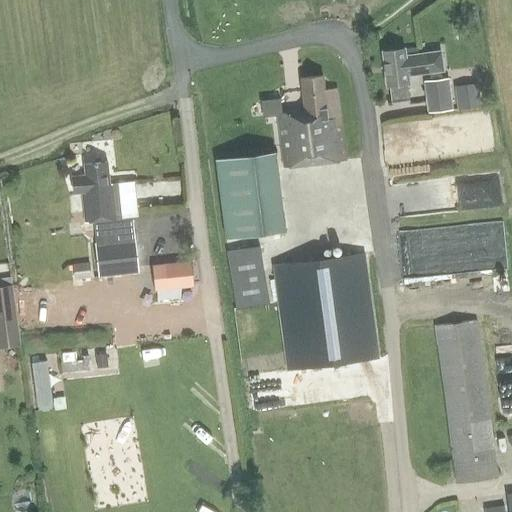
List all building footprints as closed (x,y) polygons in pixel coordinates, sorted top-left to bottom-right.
[(403,49),(382,52),(386,85),(388,85),(391,103),(409,101),(406,83),(407,83),(407,75),(442,71),(440,52),(404,57),(403,49)] [(284,168),(345,161),(336,89),(324,90),(322,76),(300,78),(304,111),(277,114),(284,168)] [(423,82),(427,113),(452,110),(448,79),(423,82)] [(455,86),(458,110),(480,107),(477,84),(455,86)] [(224,239),(285,231),(275,151),(214,159),(224,239)] [(131,218),(120,220),(117,184),(109,184),(107,162),(83,165),(84,175),(72,176),(74,193),(81,192),(84,223),(93,222),(99,276),(136,273),(131,218)] [(259,245),(258,245),(257,239),(238,242),(239,248),(226,250),(235,308),(268,303),(259,245)] [(272,265),(286,371),(377,359),(363,253),(272,265)] [(153,291),(192,286),(189,262),(150,266),(153,291)] [(11,285),(0,286),(0,347),(20,345),(11,285)] [(434,326),(455,483),(497,478),(476,320),(434,326)] [(51,358),(36,360),(44,407),(59,405),(51,358)] [(511,511),(511,494),(506,495),(508,511),(504,511),(504,506),(484,509),(484,511),(511,511)]
